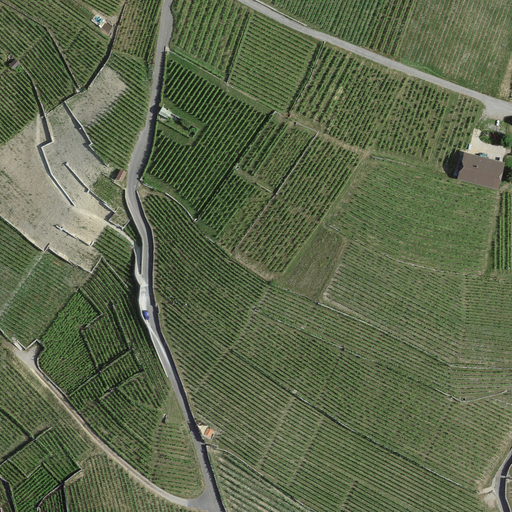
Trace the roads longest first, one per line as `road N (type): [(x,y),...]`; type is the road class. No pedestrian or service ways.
road 1 (track): [(168,0),(151,123),(131,192),(147,237),(154,328),(221,511)]
road 2 (track): [(245,0),(511,107)]
road 3 (track): [(218,505),(155,488),(15,350)]
